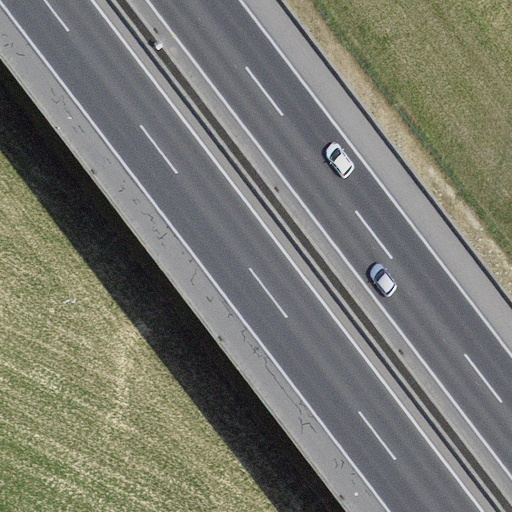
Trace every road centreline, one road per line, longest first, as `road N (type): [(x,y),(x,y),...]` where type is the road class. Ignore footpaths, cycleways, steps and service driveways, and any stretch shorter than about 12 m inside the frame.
road 1 (motorway): [(45,0),(435,511)]
road 2 (motorway): [(511,416),(194,0)]
